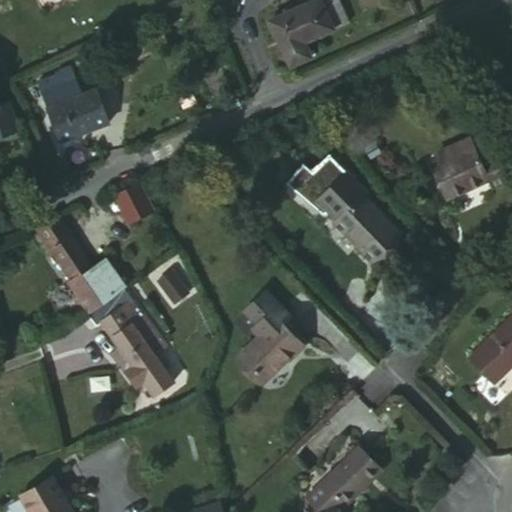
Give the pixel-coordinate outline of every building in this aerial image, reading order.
[(280,53),(302,44),(330,31),(317,0),(314,0),(266,20),(280,53)] [(335,0),(317,0),(330,31),(345,24),(335,0)] [(185,34),(179,18),(163,25),(169,42),(185,34)] [(163,25),(120,45),(126,60),(169,42),(163,25)] [(310,62),(302,44),(280,53),(288,72),(310,62)] [(39,90),(57,142),(106,122),(96,95),(78,103),(69,77),(39,90)] [(0,137),(18,130),(6,98),(0,100),(0,137)] [(444,149),(432,154),(426,157),(441,192),(483,175),(464,130),(441,139),(444,149)] [(332,215),(330,216),(369,255),(397,228),(360,190),(364,186),(331,150),(299,178),(332,215)] [(476,158),(483,175),(487,185),(503,178),(492,153),(476,158)] [(135,183),(110,196),(124,222),(148,210),(135,183)] [(34,224),(37,229),(57,217),(53,212),(34,224)] [(87,264),(57,217),(37,229),(67,277),(87,264)] [(69,278),(67,279),(84,308),(118,286),(100,258),(87,267),(87,264),(67,277),(69,278)] [(154,277),(170,299),(184,288),(168,266),(154,277)] [(256,331),(235,351),(261,379),(301,341),(275,312),(282,305),(257,280),(237,300),(254,318),(248,324),(256,331)] [(164,345),(121,288),(120,289),(107,297),(90,306),(98,318),(130,364),(141,381),(151,396),(172,382),(152,353),(164,345)] [(87,307),(85,309),(93,321),(98,318),(90,306),(87,307)] [(511,311),(465,353),(488,383),(511,363),(511,311)] [(130,364),(122,369),(134,386),(141,381),(130,364)] [(383,462),(363,444),(325,480),(352,506),(375,481),(371,476),(383,462)] [(74,511),(51,471),(20,490),(32,511),(74,511)] [(352,506),(325,480),(315,495),(314,511),(347,511),(352,506)]
